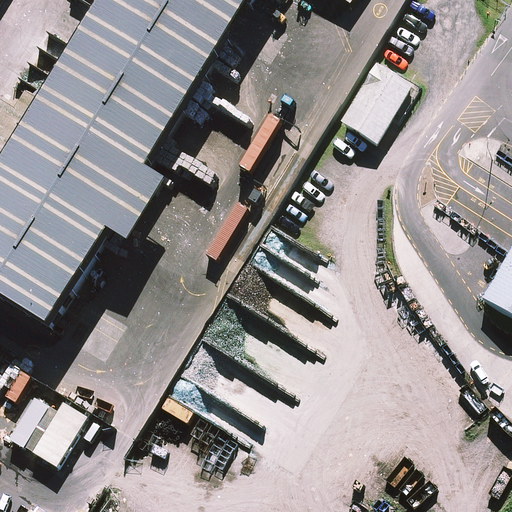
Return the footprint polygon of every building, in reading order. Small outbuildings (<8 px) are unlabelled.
[(259,0),(112,0),(0,183),(0,308),(51,339),(259,0)] [(358,0),(335,0),(351,11),(358,0)] [(415,94),(378,71),(343,128),(380,150),(415,94)] [(511,260),(485,305),(511,321),(511,260)] [(37,390),(13,374),(6,385),(31,400),(37,390)] [(54,407),(41,399),(12,446),(25,454),(54,407)] [(89,423),(66,409),(36,459),(59,473),(89,423)]
